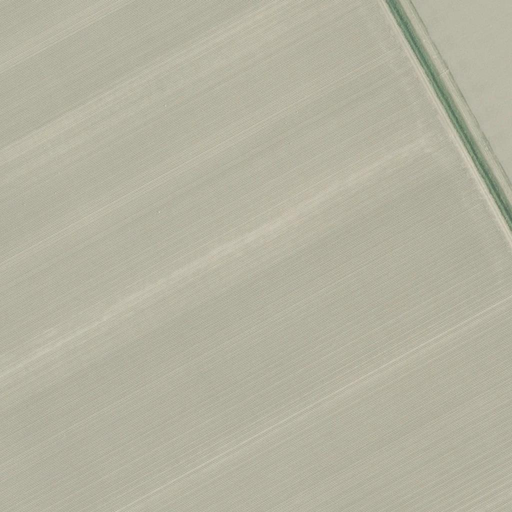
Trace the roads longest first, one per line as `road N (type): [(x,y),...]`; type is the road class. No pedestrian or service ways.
road 1 (track): [(375,0),(511,250)]
road 2 (track): [(511,195),(404,0)]
